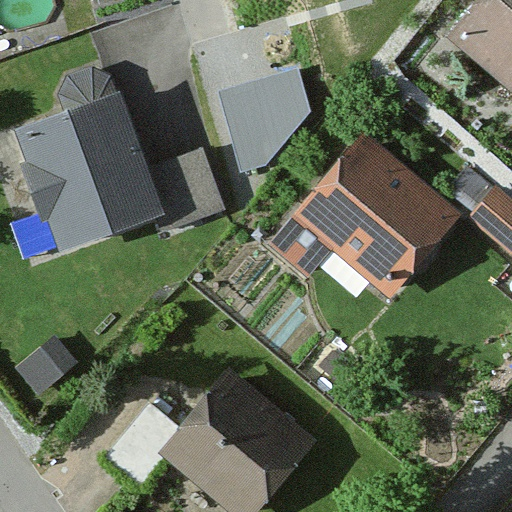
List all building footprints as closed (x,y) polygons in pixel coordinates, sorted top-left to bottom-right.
[(511,0),(480,0),(443,44),(511,102),(511,0)] [(303,55),(224,72),(243,159),(286,149),(278,116),(315,108),(303,55)] [(111,102),(0,134),(0,152),(34,266),(150,232),(111,102)] [(455,227),(355,142),(259,254),(301,289),(327,259),(386,309),(455,227)] [(511,200),(502,191),(477,219),(511,249),(511,200)] [(220,511),(251,511),(308,442),(220,372),(177,426),(144,399),(94,462),(137,497),(162,465),(220,511)]
